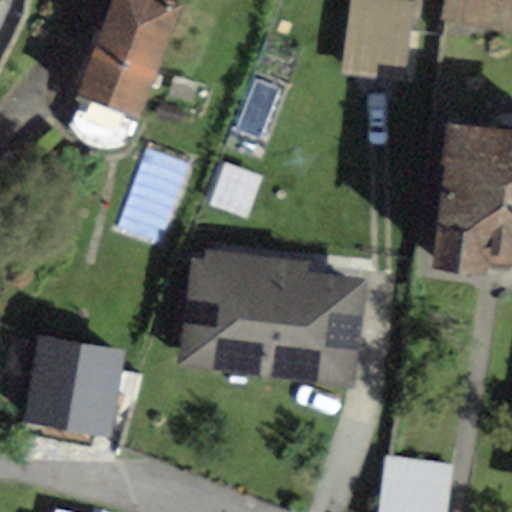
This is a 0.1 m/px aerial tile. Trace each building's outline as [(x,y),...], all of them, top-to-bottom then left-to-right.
[(137,122),(181,6),(165,0),(112,0),(75,99),(137,122)] [(416,0),(350,0),(341,69),(406,78),(416,0)] [(511,133),(446,126),(430,271),(486,277),(488,265),(511,267),(511,133)] [(190,261),(177,368),(354,388),(366,282),(339,279),(340,268),(205,252),(204,262),(190,261)] [(123,352),(37,337),(23,423),(108,438),(123,352)] [(375,511),(428,511),(435,473),(383,465),(375,511)]
